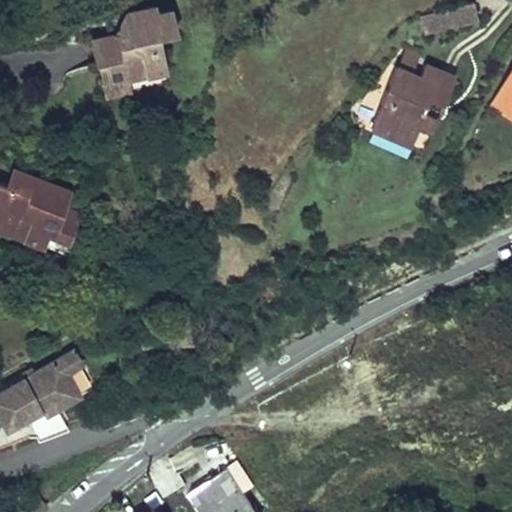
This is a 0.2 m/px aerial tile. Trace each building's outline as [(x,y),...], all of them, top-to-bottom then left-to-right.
[(423,36),(476,22),(471,2),(418,16),(423,36)] [(112,37),(93,41),(98,64),(106,62),(110,79),(128,75),(129,79),(165,70),(160,49),(155,51),(152,39),(158,38),(173,34),(168,11),(154,14),(152,7),(125,13),(128,30),(123,37),(118,38),(117,36),(112,37)] [(125,13),(112,37),(117,36),(118,38),(123,37),(128,30),(125,13)] [(160,49),(158,38),(152,39),(155,51),(160,49)] [(404,48),(396,67),(412,74),(420,55),(404,48)] [(106,62),(98,64),(104,95),(131,90),(129,79),(128,75),(110,79),(106,62)] [(396,67),(371,129),(411,145),(419,125),(425,112),(421,110),(423,105),(427,106),(429,99),(443,105),(455,77),(424,64),(419,77),(412,74),(396,67)] [(511,68),(498,94),(501,98),(504,102),(508,105),(511,107),(511,68)] [(511,116),(511,107),(508,105),(504,102),(501,98),(498,94),(492,105),(511,116)] [(425,112),(419,125),(433,131),(438,118),(425,112)] [(69,191),(14,169),(8,185),(0,181),(0,211),(27,223),(22,236),(62,251),(77,212),(63,206),(69,191)] [(0,226),(22,236),(27,223),(0,211),(0,226)] [(424,327),(447,371),(466,358),(446,318),(424,327)] [(424,327),(359,354),(383,405),(447,371),(424,327)] [(76,355),(73,349),(53,360),(62,376),(66,373),(79,366),(74,357),(73,357),(76,355)] [(62,376),(53,360),(0,390),(0,420),(4,428),(25,416),(24,413),(37,406),(54,410),(79,396),(66,373),(62,376)] [(39,419),(44,435),(65,429),(61,413),(39,419)] [(257,511),(227,467),(189,493),(201,511),(257,511)] [(38,490),(46,500),(54,493),(45,483),(38,490)] [(41,511),(47,506),(34,492),(13,511),(41,511)]
